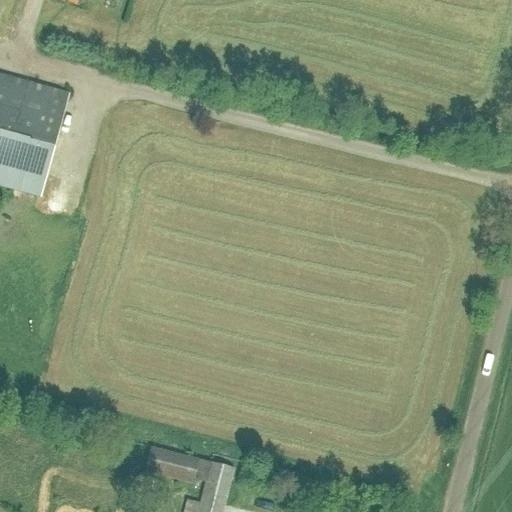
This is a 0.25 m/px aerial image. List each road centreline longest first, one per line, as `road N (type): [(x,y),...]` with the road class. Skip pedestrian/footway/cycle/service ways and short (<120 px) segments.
road 1 (unknown): [(511,193),(0,65)]
road 2 (unclassified): [(449,511),(511,261)]
